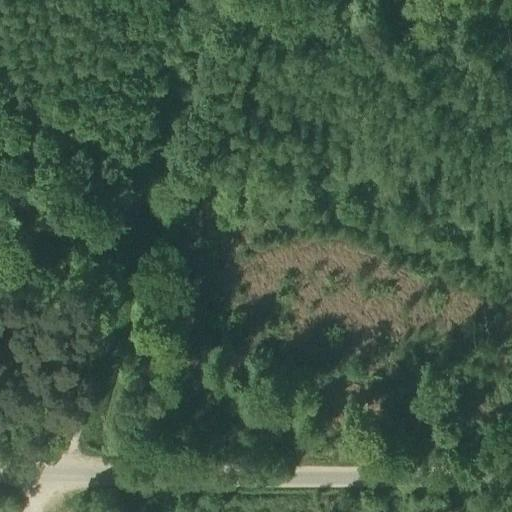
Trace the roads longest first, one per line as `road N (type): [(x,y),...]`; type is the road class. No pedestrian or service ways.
road 1 (unclassified): [(511,478),(0,472)]
road 2 (track): [(62,477),(182,0)]
